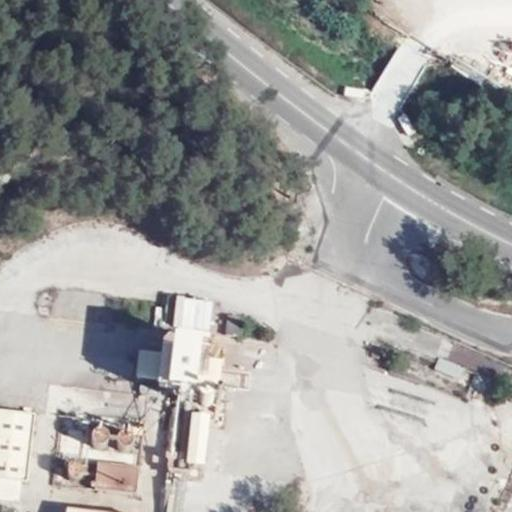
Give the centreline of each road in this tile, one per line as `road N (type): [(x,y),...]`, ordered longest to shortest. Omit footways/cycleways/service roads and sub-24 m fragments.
road 1 (primary): [(165,0),(354,151),(511,244)]
road 2 (unknown): [(370,274),(293,370),(257,399)]
